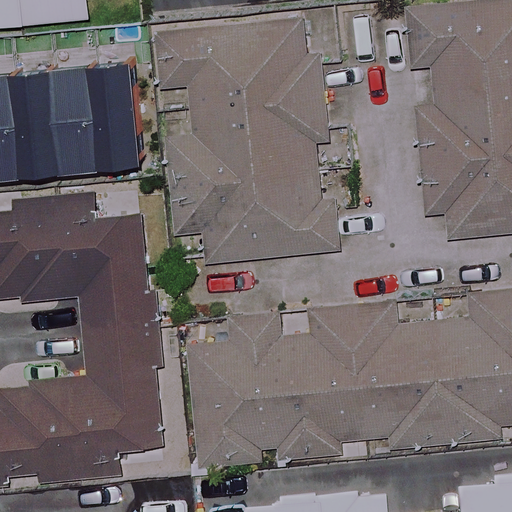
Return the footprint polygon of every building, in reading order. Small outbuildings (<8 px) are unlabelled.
[(0,0),(0,24),(43,20),(67,18),(92,15),(90,0),(0,0)] [(511,0),(437,0),(410,3),(416,63),(433,61),(441,140),(422,142),(429,212),(449,210),(452,237),(511,231),(511,0)] [(122,66),(122,16),(67,18),(69,100),(123,99),(122,66)] [(331,140),(323,16),(154,26),(158,87),(181,85),(190,233),(208,232),(210,259),(344,251),(340,183),(323,184),(321,140),(331,140)] [(43,20),(0,24),(0,119),(45,118),(43,20)] [(0,486),(12,485),(10,474),(36,471),(38,483),(124,474),(121,451),(167,446),(145,212),(41,222),(40,202),(0,205),(0,299),(79,292),(87,376),(1,385),(3,411),(0,411),(0,486)] [(288,449),(289,458),(348,453),(347,445),(509,432),(508,421),(511,420),(511,287),(473,291),(475,318),(402,324),(400,302),(233,315),(235,342),(192,346),(201,456),(288,449)] [(511,511),(511,473),(465,476),(468,510),(443,511),(511,511)] [(391,511),(390,488),(251,497),(252,511),(391,511)]
